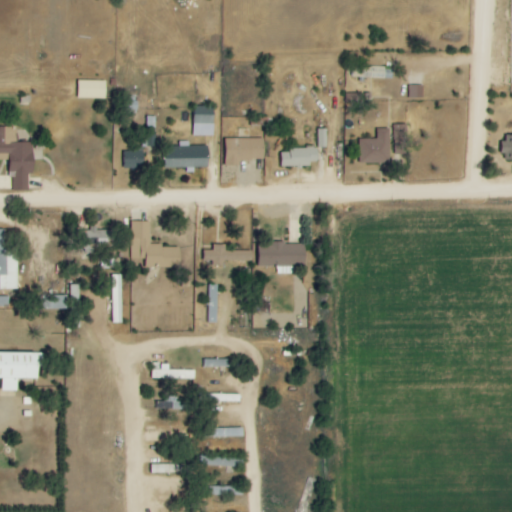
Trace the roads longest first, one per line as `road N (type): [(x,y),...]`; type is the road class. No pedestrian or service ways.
road 1 (residential): [(511,194),(0,204)]
road 2 (residential): [(143,511),(135,355),(207,346),(249,347),(256,359),(267,511)]
road 3 (residential): [(486,195),(495,0)]
